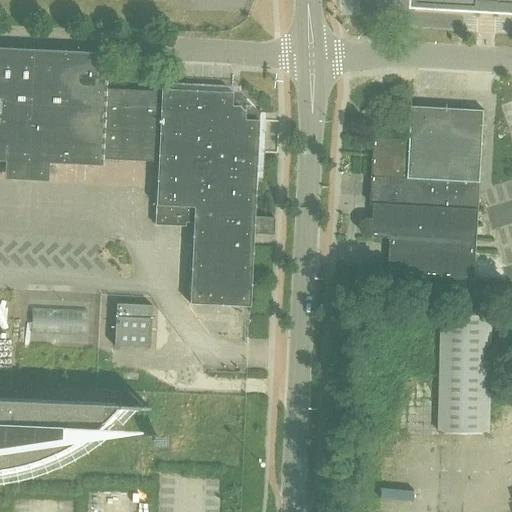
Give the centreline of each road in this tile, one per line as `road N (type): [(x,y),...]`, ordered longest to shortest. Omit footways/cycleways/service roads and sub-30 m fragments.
road 1 (tertiary): [(293,511),(312,54)]
road 2 (unclassified): [(0,38),(312,54)]
road 3 (unclassified): [(312,54),(511,59)]
